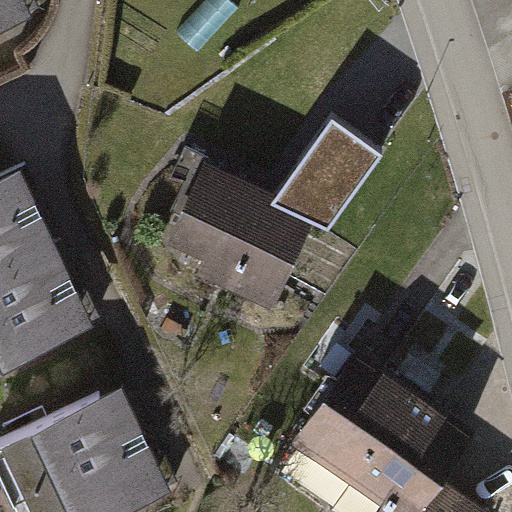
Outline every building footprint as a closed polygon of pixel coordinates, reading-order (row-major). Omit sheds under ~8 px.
[(0,0),(0,31),(36,14),(29,0),(0,0)] [(317,202),(205,152),(164,244),(275,294),(317,202)] [(0,360),(95,316),(21,158),(0,168),(0,360)] [(465,433),(349,357),(287,452),(377,511),(467,511),(429,487),(465,433)] [(123,382),(0,436),(0,441),(31,511),(105,511),(169,484),(123,382)]
